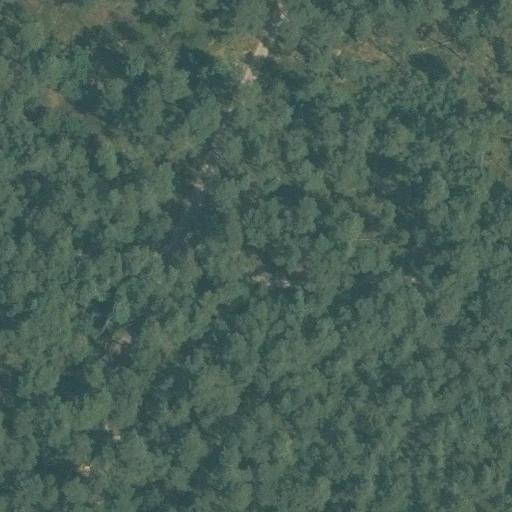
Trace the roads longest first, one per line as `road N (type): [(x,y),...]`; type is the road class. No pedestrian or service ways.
road 1 (track): [(170,258),(511,266)]
road 2 (track): [(170,258),(291,0)]
road 3 (track): [(102,511),(107,435),(170,258)]
road 4 (track): [(0,246),(170,258)]
